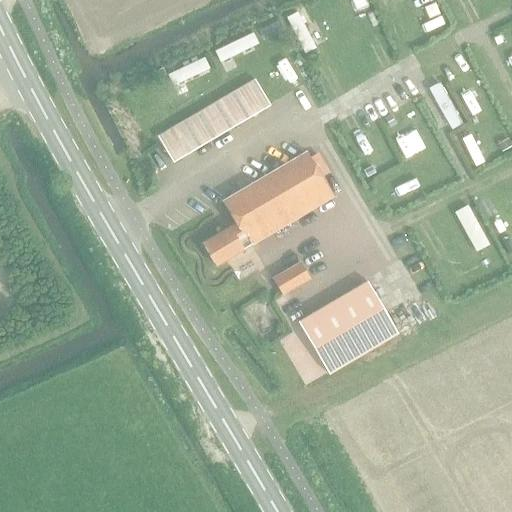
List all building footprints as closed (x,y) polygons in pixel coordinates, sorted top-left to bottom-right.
[(305,0),(300,0),(291,6),(309,37),(323,29),(305,0)] [(362,0),(365,9),(380,3),(378,0),(362,0)] [(261,17),(221,34),(226,46),(266,29),(261,17)] [(176,70),(216,55),(212,43),(171,58),(176,70)] [(454,115),(468,108),(448,67),(435,74),(454,115)] [(157,137),(172,163),(269,105),(254,79),(157,137)] [(416,130),(437,121),(428,100),(407,109),(416,130)] [(357,118),(364,136),(383,130),(377,111),(357,118)] [(251,244),(332,196),(306,152),(222,202),(235,224),(202,244),(215,266),(246,247),(251,244)] [(401,181),(425,172),(421,162),(397,171),(401,181)] [(478,237),(495,229),(475,188),(458,196),(478,237)] [(275,249),(279,256),(297,247),(293,239),(275,249)] [(272,279),(281,295),(309,278),(300,263),(272,279)] [(297,322),(328,374),(397,333),(366,282),(297,322)]
